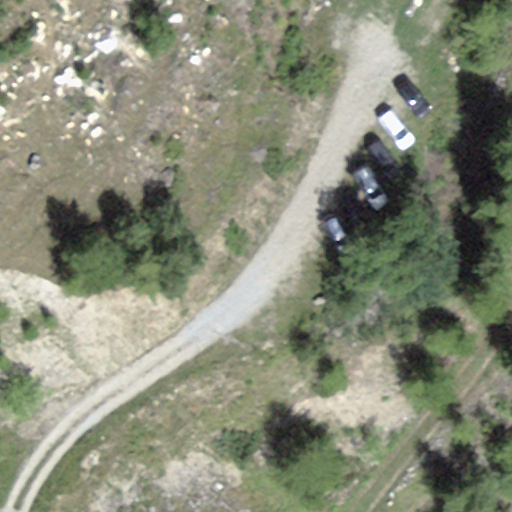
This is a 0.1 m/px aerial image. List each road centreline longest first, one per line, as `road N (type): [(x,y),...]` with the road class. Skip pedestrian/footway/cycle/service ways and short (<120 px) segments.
road 1 (track): [(15,511),(28,481),(73,423),(190,341),(256,279),(443,0)]
road 2 (track): [(511,297),(465,377),(359,511)]
